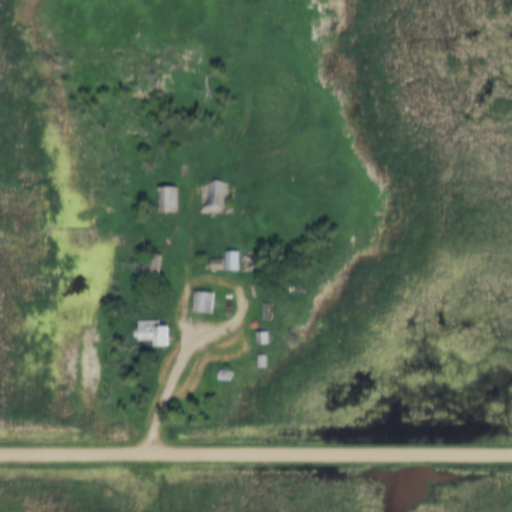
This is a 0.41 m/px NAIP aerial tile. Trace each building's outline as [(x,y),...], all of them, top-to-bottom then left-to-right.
[(179,214),(178,189),(161,189),(161,214),(179,214)] [(201,215),(225,215),(225,189),(201,189),(201,215)] [(228,272),(239,272),(239,254),(228,254),(228,272)] [(245,257),(245,273),(263,273),(263,257),(245,257)] [(193,315),(215,315),(215,293),(193,293),(193,315)] [(274,321),(274,305),(263,305),(263,321),(274,321)] [(171,348),(171,327),(160,327),(160,322),(141,322),(141,348),(171,348)] [(257,346),(268,346),(268,334),(256,334),(257,346)] [(219,381),(232,382),(232,373),(220,372),(219,381)]
